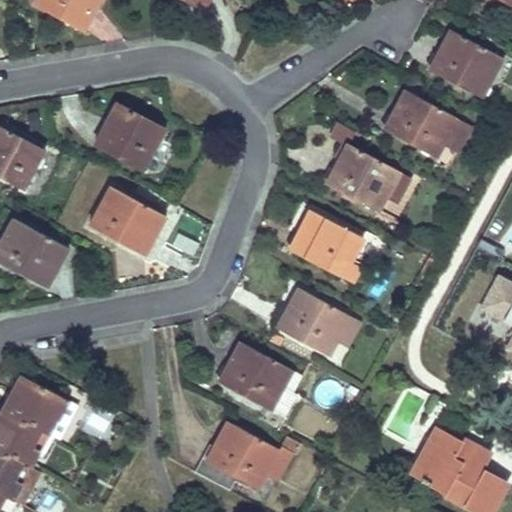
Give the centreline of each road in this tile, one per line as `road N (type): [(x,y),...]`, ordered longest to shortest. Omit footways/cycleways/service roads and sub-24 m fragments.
road 1 (residential): [(242,109),(255,147),(253,176),(207,286),(0,341)]
road 2 (residential): [(0,85),(160,59),(193,64),(225,84),(242,109)]
road 3 (residential): [(400,1),(242,109)]
